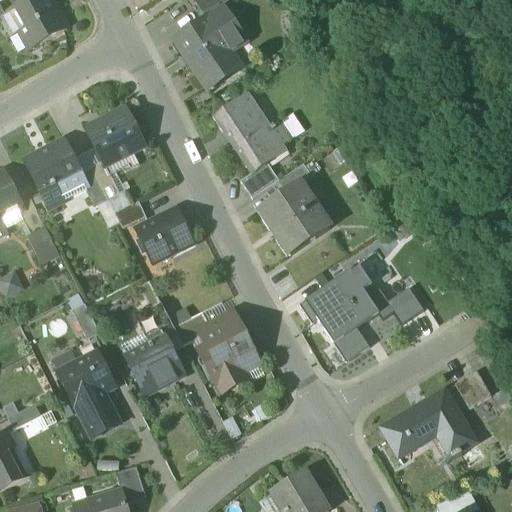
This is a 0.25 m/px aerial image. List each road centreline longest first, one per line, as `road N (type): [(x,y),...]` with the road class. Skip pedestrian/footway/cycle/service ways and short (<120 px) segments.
road 1 (residential): [(324,416),(129,44)]
road 2 (residential): [(324,416),(496,319)]
road 3 (residential): [(187,511),(324,416)]
road 4 (residential): [(129,44),(0,118)]
